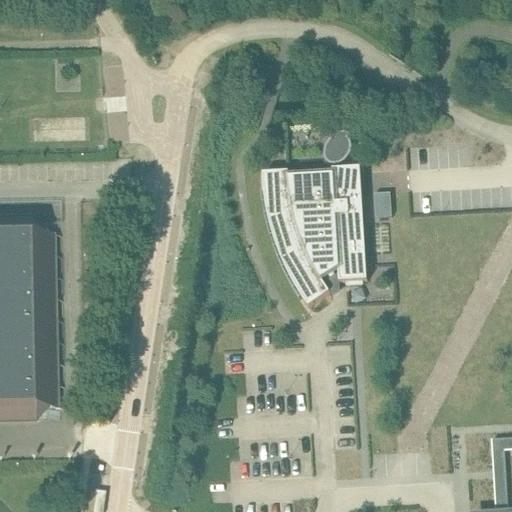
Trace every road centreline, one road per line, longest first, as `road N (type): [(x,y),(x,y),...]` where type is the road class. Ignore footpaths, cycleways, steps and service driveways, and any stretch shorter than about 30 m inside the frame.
road 1 (unclassified): [(150,89),(171,133),(115,511)]
road 2 (unknown): [(0,205),(161,199)]
